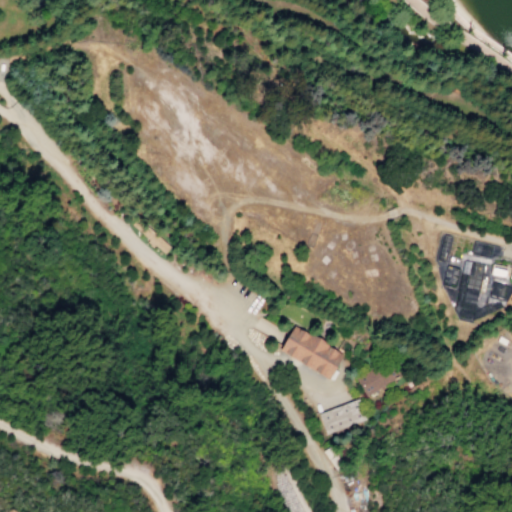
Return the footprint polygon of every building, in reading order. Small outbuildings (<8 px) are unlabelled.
[(106,115),(98,117),(93,98),(89,99),(87,93),(91,92),(90,87),(98,85),(106,115)] [(200,229),(190,220),(212,192),(222,200),(200,229)] [(167,247),(136,224),(132,230),(162,254),(167,247)] [(283,272),(278,278),(248,256),(256,244),(281,262),(278,268),(283,272)] [(349,292),(327,279),(345,247),(367,259),(349,292)] [(418,310),(410,313),(406,304),(415,301),(418,310)] [(323,378),(279,351),(292,328),(337,356),(323,378)] [(389,361),(400,379),(366,399),(355,381),(389,361)] [(362,420),(322,435),(314,415),(354,400),(362,420)] [(344,470),(337,475),(322,456),(330,450),(344,470)]
